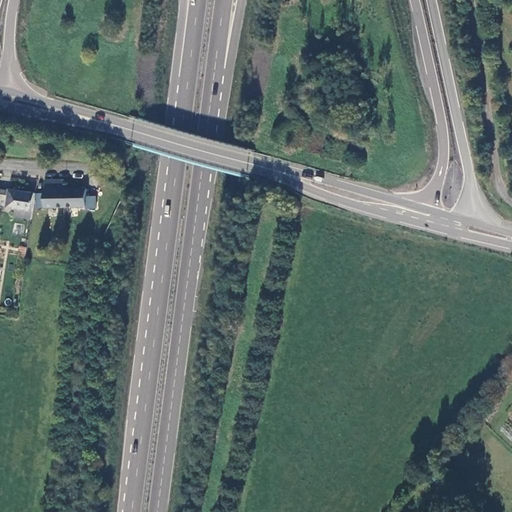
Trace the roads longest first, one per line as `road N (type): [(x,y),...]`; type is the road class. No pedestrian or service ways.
road 1 (trunk): [(193,0),(138,437)]
road 2 (trunk): [(177,0),(138,437)]
road 3 (secondary): [(138,130),(429,216)]
road 4 (trunk): [(155,511),(186,248)]
road 5 (trunk): [(186,248),(236,0)]
road 6 (trunk): [(186,248),(218,0)]
road 7 (trunk): [(475,229),(430,0)]
road 8 (trunk): [(412,0),(443,130),(429,216)]
road 9 (track): [(511,197),(500,179),(472,0)]
road 10 (secondary): [(138,130),(0,87)]
road 11 (secondary): [(0,104),(138,130)]
